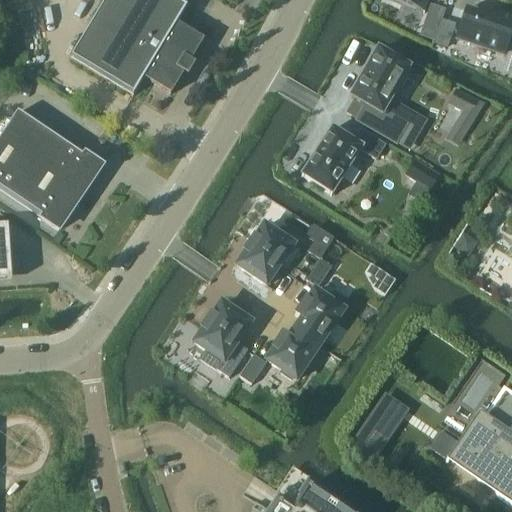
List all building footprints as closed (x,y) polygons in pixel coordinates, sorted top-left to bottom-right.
[(183,11),(164,0),(105,0),(68,62),(130,99),(129,99),(131,100),(141,83),(168,99),(200,45),(173,29),(184,12),(183,11)] [(387,0),(423,14),(428,0),(387,0)] [(444,13),(428,8),(423,22),(439,28),(444,13)] [(465,13),(455,41),(502,57),(511,26),(511,19),(484,10),(481,18),(465,13)] [(447,42),(436,38),(433,46),(445,50),(447,42)] [(382,115),(408,71),(376,53),(348,100),(363,108),(354,123),(396,147),(406,128),(382,115)] [(469,133),(483,107),(455,93),(447,107),(461,115),(455,126),(469,133)] [(82,161),(15,116),(0,137),(0,194),(40,222),(39,223),(56,234),(99,171),(82,160),(82,161)] [(359,133),(351,145),(330,132),(300,179),(330,199),(359,153),(374,162),(382,148),(359,133)] [(413,164),(404,179),(428,194),(437,178),(413,164)] [(311,228),(303,240),(311,245),(305,255),(318,263),(318,262),(332,241),(311,228)] [(244,257),(235,269),(264,289),(280,266),(286,270),(297,254),(291,250),(291,249),(262,229),(261,231),(259,230),(241,255),(244,257)] [(0,287),(12,287),(8,232),(0,232),(0,287)] [(318,263),(304,284),(316,291),(330,270),(318,262),(318,263)] [(303,304),(293,318),(300,323),(293,333),(318,349),(341,314),(339,312),(345,303),(332,295),(326,304),(312,295),(305,305),(303,304)] [(209,318),(191,343),(194,345),(192,347),(204,355),(199,363),(215,373),(215,374),(227,382),(245,354),(235,347),(248,326),(219,307),(211,319),(209,318)] [(272,354),(265,364),(280,374),(279,376),(289,383),(290,381),(294,384),(318,349),(293,333),(287,342),(280,338),(270,352),(272,354)] [(460,441),(444,464),(446,465),(449,462),(476,480),(475,481),(483,487),(484,486),(495,494),(493,498),(511,510),(511,439),(506,435),(511,425),(511,398),(501,391),(500,393),(502,394),(484,420),(477,416),(465,434),(469,437),(464,443),(460,441)] [(376,407),(343,455),(366,471),(399,422),(376,407)] [(342,511),(306,487),(292,478),(286,488),(280,497),(276,503),(269,511),(342,511)]
